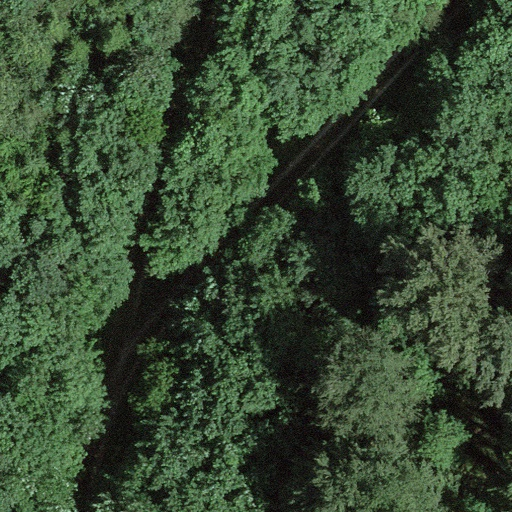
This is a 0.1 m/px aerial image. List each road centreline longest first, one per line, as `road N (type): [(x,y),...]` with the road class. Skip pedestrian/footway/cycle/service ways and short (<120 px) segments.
road 1 (track): [(73,511),(209,0)]
road 2 (track): [(114,351),(462,0)]
